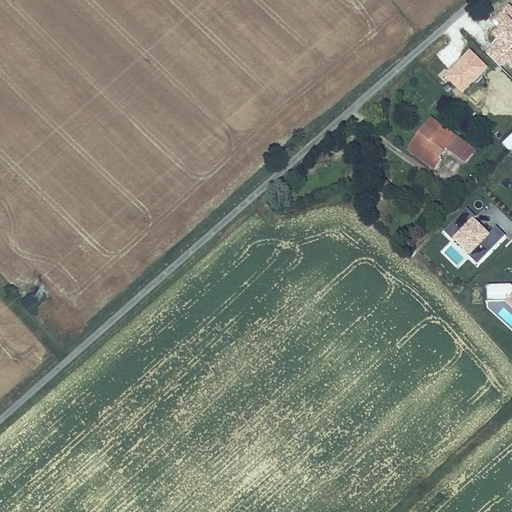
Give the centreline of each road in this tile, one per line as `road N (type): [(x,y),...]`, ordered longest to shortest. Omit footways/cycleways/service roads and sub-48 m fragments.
road 1 (unclassified): [(0,419),(478,0)]
road 2 (unknown): [(347,113),(439,179),(471,164),(511,119)]
